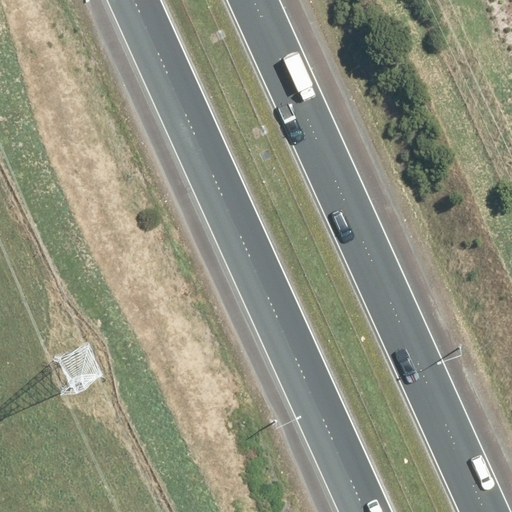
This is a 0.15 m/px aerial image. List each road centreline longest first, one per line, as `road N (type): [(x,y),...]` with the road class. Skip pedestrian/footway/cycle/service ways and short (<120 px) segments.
road 1 (motorway): [(364,511),(130,0)]
road 2 (motorway): [(263,0),(493,511)]
